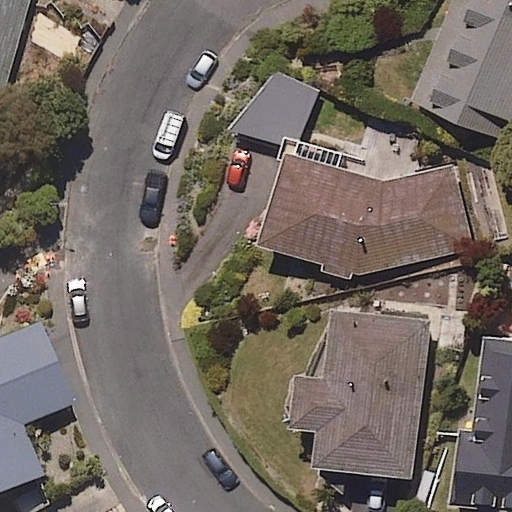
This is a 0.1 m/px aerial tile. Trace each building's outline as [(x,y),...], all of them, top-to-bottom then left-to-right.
[(28,0),(0,0),(0,89),(3,91),(28,0)] [(511,126),(511,0),(453,0),(415,96),(467,117),(509,134),(511,126)] [(321,91),(274,65),(242,122),(290,149),(321,91)] [(263,238),(364,271),(472,251),(457,168),(386,180),(291,150),(263,238)] [(434,317),(336,305),(328,374),(302,371),(296,417),(323,420),(318,462),(415,474),(434,317)] [(72,404),(38,322),(0,337),(0,491),(41,475),(20,425),(72,404)] [(511,339),(486,337),(478,428),(464,427),(458,506),(511,510),(511,339)]
